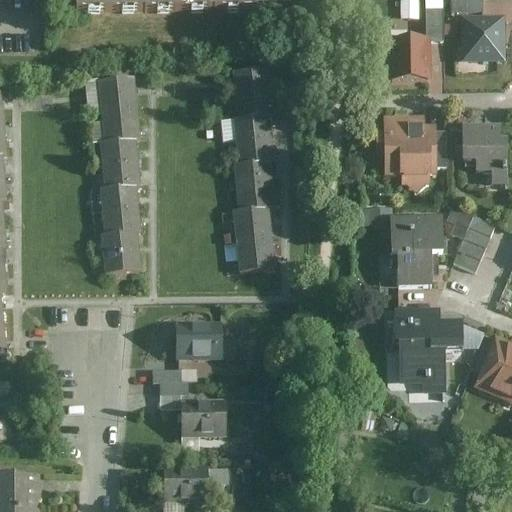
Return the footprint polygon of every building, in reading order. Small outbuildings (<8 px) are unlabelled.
[(76,0),(77,15),(145,14),(145,0),(76,0)] [(214,13),(213,0),(145,0),(145,14),(214,13)] [(213,0),(214,13),(290,13),(290,0),(213,0)] [(481,0),(448,0),(448,15),(481,15),(481,0)] [(401,2),(402,22),(423,20),(422,1),(401,2)] [(424,11),(424,40),(429,40),(429,43),(441,43),(441,12),(424,11)] [(504,64),(503,19),(460,19),(460,65),(504,64)] [(429,43),(429,40),(424,40),(387,41),(388,84),(430,83),(429,43)] [(230,75),(232,98),(271,95),(268,72),(230,75)] [(94,83),(101,145),(134,142),(138,142),(131,80),(94,83)] [(268,119),(273,118),(271,95),(232,98),(234,122),(268,119)] [(271,142),(268,119),(234,122),(230,122),(233,146),(271,142)] [(422,119),(381,119),(382,135),(374,135),(375,161),(382,161),(382,181),(398,181),(399,189),(407,189),(415,196),(423,188),(429,188),(429,179),(433,179),(433,171),(433,135),(433,130),(423,130),(422,119)] [(504,128),(461,127),(460,164),(474,164),(474,176),(491,177),(491,188),(506,189),(504,128)] [(444,135),(433,135),(433,171),(444,170),(444,135)] [(134,189),(138,188),(134,142),(101,145),(97,145),(101,191),(134,189)] [(268,165),(273,164),(271,142),(233,146),(235,168),(268,165)] [(231,168),(233,192),(271,188),(268,165),(235,168),(231,168)] [(267,211),(273,211),(271,188),(233,192),(236,214),(267,211)] [(101,238),(137,235),(138,235),(134,189),(101,191),(97,191),(101,238)] [(229,215),(233,244),(270,240),(267,211),(236,214),(229,215)] [(439,222),(386,221),(387,257),(394,257),(395,291),(431,291),(430,258),(441,258),(439,222)] [(475,277),(495,230),(474,221),(454,268),(475,277)] [(98,239),(102,278),(140,275),(137,235),(101,238),(98,239)] [(237,277),(274,273),(270,240),(233,244),(237,277)] [(436,316),(392,316),(392,346),(395,346),(396,387),(422,387),(421,397),(443,398),(444,354),(461,354),(460,326),(437,326),(436,316)] [(219,364),(220,331),(175,330),(174,363),(219,364)] [(511,408),(511,349),(489,340),(468,391),(511,408)] [(178,409),(178,442),(224,441),(224,408),(178,409)] [(206,472),(160,473),(160,509),(206,508),(206,472)] [(37,511),(37,478),(0,478),(0,511),(37,511)]
